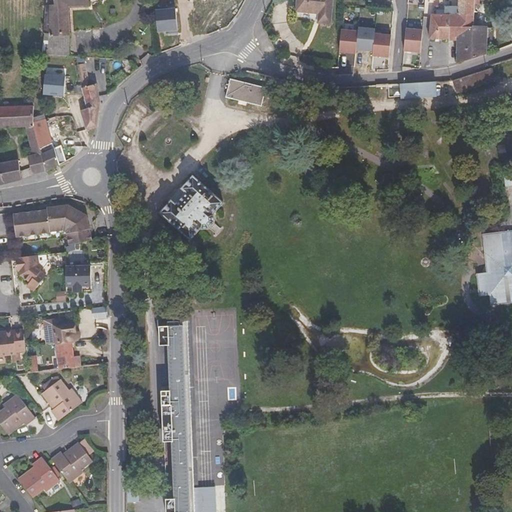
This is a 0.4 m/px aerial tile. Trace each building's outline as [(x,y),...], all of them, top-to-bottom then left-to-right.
[(47,0),(41,54),(68,56),(69,38),(67,5),(88,4),(87,0),(47,0)] [(320,13),(319,22),(330,23),(332,0),(297,0),(297,11),(320,13)] [(474,10),(474,0),(459,0),(459,7),(446,7),(446,15),(431,14),(429,39),(449,39),(450,15),(474,16),(474,10)] [(175,9),(156,10),(158,33),(177,32),(175,9)] [(458,62),(485,53),(486,42),(486,28),(482,27),(474,27),(474,16),(450,15),(449,39),(459,39),(458,62)] [(359,27),(358,31),(357,49),(373,51),(375,34),(375,29),(359,27)] [(423,30),(406,29),(404,51),(421,52),(423,30)] [(357,49),(358,31),(342,30),(339,52),(356,53),(357,49)] [(375,34),(373,51),(373,56),(390,57),(392,36),(375,34)] [(97,127),(100,102),(96,84),(89,86),(88,83),(89,83),(85,63),(79,64),(83,88),(82,88),(88,108),(81,111),(86,130),(97,127)] [(491,68),(454,81),(457,93),(494,81),(491,68)] [(65,74),(45,73),(44,94),(64,95),(65,74)] [(267,88),(231,79),(226,97),(262,106),(265,96),(270,98),(273,89),(267,88)] [(434,82),(402,84),(403,97),(435,95),(434,82)] [(72,137),(88,134),(86,130),(81,111),(88,108),(82,88),(75,89),(79,105),(69,107),(74,125),(70,126),(72,137)] [(32,107),(0,107),(0,126),(2,127),(19,126),(26,126),(33,154),(28,156),(33,174),(46,170),(42,154),(34,125),(34,117),(34,106),(32,107)] [(44,114),(34,117),(34,125),(42,154),(46,170),(60,165),(59,164),(68,161),(67,160),(63,147),(53,149),(47,127),(44,114)] [(58,124),(47,127),(53,149),(63,147),(64,146),(58,124)] [(19,160),(0,163),(0,184),(22,179),(19,160)] [(177,205),(172,200),(161,213),(191,240),(201,229),(210,229),(215,222),(215,214),(224,203),(194,176),(182,189),(187,193),(177,205)] [(182,189),(172,200),(177,205),(187,193),(182,189)] [(51,233),(51,232),(65,230),(67,232),(70,245),(92,240),(87,215),(69,205),(48,208),(48,210),(14,214),(17,237),(51,233)] [(495,271),(487,273),(477,275),(480,296),(490,294),(491,304),(511,302),(511,231),(483,235),(485,253),(493,259),(495,271)] [(485,253),(487,273),(495,271),(493,259),(485,253)] [(38,256),(17,258),(18,267),(20,267),(20,271),(21,275),(28,282),(25,285),(32,291),(45,277),(40,272),(43,268),(39,265),(38,256)] [(91,266),(66,267),(67,287),(74,287),(74,288),(82,288),(82,287),(92,286),(91,266)] [(104,308),(93,309),(94,317),(105,316),(104,308)] [(60,369),(74,368),(74,367),(80,366),(79,356),(73,357),(71,341),(71,340),(72,341),(73,341),(74,341),(75,341),(76,341),(76,340),(77,340),(77,339),(78,339),(78,338),(79,338),(79,337),(79,336),(79,335),(79,332),(75,332),(74,324),(66,325),(65,324),(65,323),(64,323),(64,322),(63,322),(63,321),(62,321),(61,320),(60,320),(59,320),(44,321),(47,345),(57,343),(60,369)] [(168,321),(168,326),(184,325),(191,511),(217,511),(216,479),(194,479),(188,321),(168,321)] [(191,511),(184,325),(168,326),(160,326),(160,346),(169,345),(171,405),(163,405),(164,442),(172,442),(175,501),(165,501),(165,511),(191,511)] [(5,331),(5,333),(0,334),(0,354),(16,352),(16,350),(26,349),(24,329),(5,331)] [(37,356),(27,357),(27,359),(29,373),(39,372),(37,356)] [(57,412),(54,414),(59,421),(83,403),(72,389),(69,390),(61,379),(42,393),(54,409),(57,412)] [(28,420),(29,423),(36,418),(18,394),(4,406),(5,408),(0,412),(0,423),(9,435),(25,423),(28,420)] [(79,443),(89,456),(94,452),(84,439),(79,443)] [(60,457),(58,454),(52,460),(69,483),(84,472),(82,469),(93,461),(89,456),(79,443),(63,455),(60,457)] [(43,457),(36,463),(37,465),(34,468),(19,479),(33,498),(44,489),(46,492),(61,481),(43,457)] [(139,479),(126,479),(126,502),(139,502),(139,479)]
